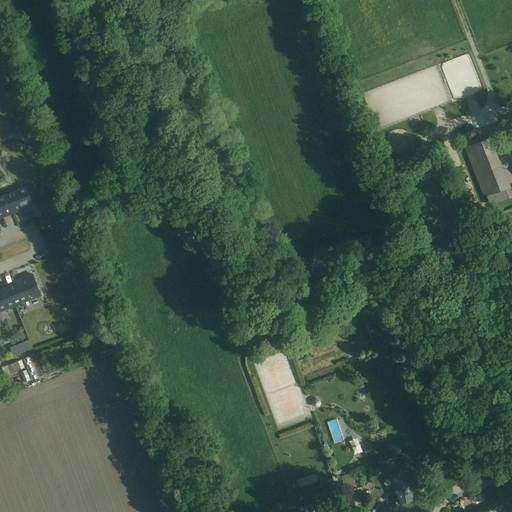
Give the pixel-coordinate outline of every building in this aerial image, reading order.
[(484,196),(510,186),(490,137),(465,146),(484,196)] [(25,187),(0,197),(0,202),(5,215),(32,205),(25,187)] [(455,202),(448,205),(452,215),(459,212),(455,202)] [(15,284),(8,287),(15,305),(32,298),(40,295),(39,291),(32,274),(14,281),(15,284)] [(0,310),(15,305),(8,287),(1,290),(0,288),(0,310)] [(368,316),(372,327),(379,324),(375,313),(368,316)] [(80,332),(94,327),(90,316),(84,318),(87,327),(79,330),(80,332)] [(32,348),(28,339),(24,341),(27,350),(32,348)] [(18,371),(18,370),(24,368),(21,360),(7,365),(11,374),(18,371)] [(320,399),(316,397),(313,398),(311,401),(312,404),(315,406),(319,405),(320,402),(320,399)] [(414,475),(412,468),(391,474),(398,502),(415,498),(409,476),(414,475)] [(341,476),(350,506),(362,502),(361,497),(364,496),(361,486),(356,488),(352,473),(341,476)]
